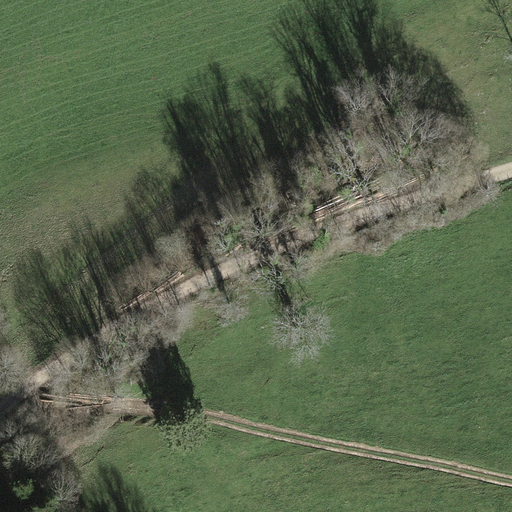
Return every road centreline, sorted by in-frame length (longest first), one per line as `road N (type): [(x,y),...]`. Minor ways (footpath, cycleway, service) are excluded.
road 1 (unclassified): [(511,166),(228,263),(97,334),(0,406)]
road 2 (track): [(2,405),(120,408),(511,492)]
